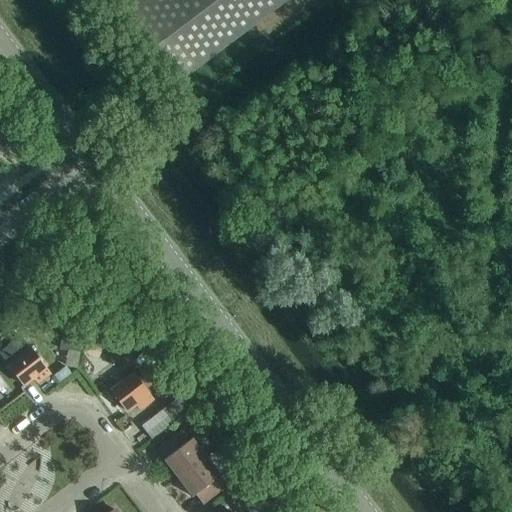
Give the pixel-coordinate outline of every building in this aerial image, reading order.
[(109,0),(173,84),(284,0),(109,0)] [(0,155),(2,154),(1,152),(13,143),(0,126),(0,155)] [(62,332),(60,349),(80,352),(82,335),(62,332)] [(97,360),(104,346),(90,338),(82,352),(97,360)] [(37,382),(49,373),(30,348),(8,365),(11,370),(23,385),(33,377),(37,382)] [(135,376),(133,373),(110,390),(126,411),(136,403),(140,408),(152,399),(144,389),(151,382),(142,371),(135,376)] [(182,413),(174,403),(164,411),(162,408),(140,426),(150,438),(182,413)] [(188,440),(181,430),(175,435),(159,447),(166,457),(163,459),(178,478),(205,456),(191,438),(188,440)] [(234,436),(222,445),(227,451),(239,442),(234,436)] [(202,504),(218,491),(224,487),(217,477),(220,475),(205,456),(178,478),(192,496),(195,494),(202,504)] [(271,493),(262,499),(271,511),(277,511),(283,508),(271,493)]
